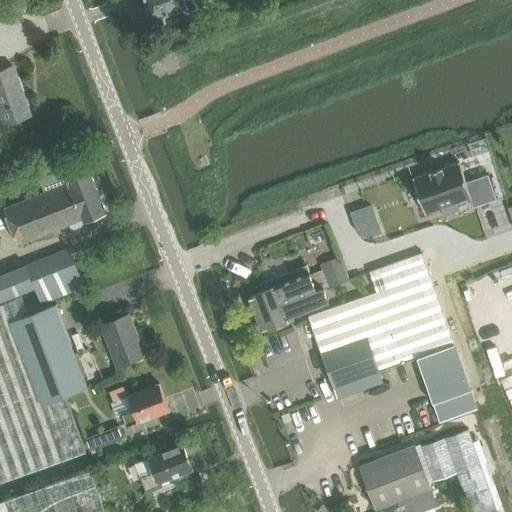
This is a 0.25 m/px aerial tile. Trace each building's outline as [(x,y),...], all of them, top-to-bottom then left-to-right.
[(154,19),(188,7),(185,0),(147,0),(149,5),(147,8),(150,14),(153,16),(154,19)] [(12,66),(0,69),(0,123),(1,125),(29,115),(12,66)] [(70,175),(64,159),(37,170),(46,193),(5,209),(19,244),(69,224),(75,228),(83,225),(84,221),(107,212),(89,168),(70,175)] [(415,177),(413,178),(426,213),(427,213),(427,212),(470,197),(471,199),(474,207),(498,199),(489,174),(467,182),(460,162),(459,162),(459,163),(443,168),(443,167),(430,172),(430,173),(415,178),(415,177)] [(371,205),(351,213),(357,232),(364,238),(381,232),(371,205)] [(69,248),(27,264),(0,275),(0,301),(36,287),(42,303),(85,286),(69,248)] [(378,291),(310,315),(323,352),(322,352),(322,353),(367,336),(380,369),(380,370),(418,357),(456,344),(455,341),(423,252),(377,269),(370,271),(378,291)] [(330,260),(321,264),(325,276),(328,284),(329,286),(338,283),(350,278),(341,256),(330,260)] [(263,290),(250,296),(257,313),(318,289),(313,278),(308,265),(260,284),(263,290)] [(318,289),(257,313),(264,331),(295,319),(294,317),(330,303),(324,287),(318,289)] [(4,303),(0,304),(0,483),(27,474),(87,452),(67,396),(88,387),(56,304),(29,314),(22,296),(4,303)] [(102,324),(118,366),(146,355),(144,351),(147,349),(144,340),(140,340),(130,313),(102,324)] [(367,336),(322,353),(328,369),(335,386),(379,369),(367,336)] [(456,344),(418,357),(441,421),(478,408),(456,344)] [(114,402),(112,403),(117,416),(123,414),(127,426),(138,422),(171,409),(161,384),(129,396),(114,402)] [(125,386),(110,391),(114,402),(129,396),(125,386)] [(120,425),(93,435),(98,447),(124,437),(120,425)] [(470,428),(420,446),(425,454),(434,480),(458,471),(474,511),(501,511),(473,438),(470,428)] [(419,443),(360,465),(377,509),(379,508),(433,488),(420,456),(425,454),(420,446),(419,443)] [(137,462),(148,492),(164,486),(162,480),(193,468),(184,444),(137,462)] [(0,501),(0,511),(106,511),(92,469),(0,501)] [(380,511),(417,511),(439,504),(433,488),(379,508),(380,511)]
